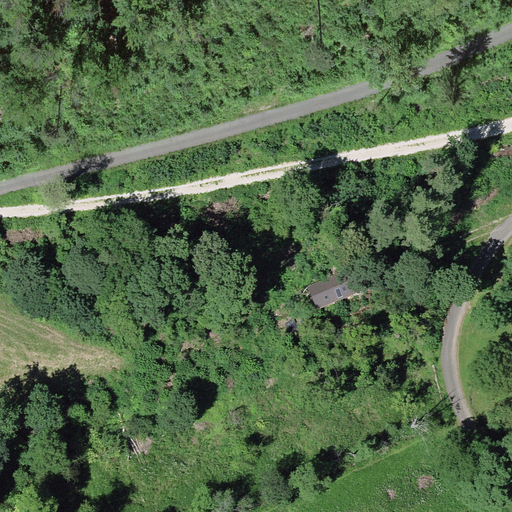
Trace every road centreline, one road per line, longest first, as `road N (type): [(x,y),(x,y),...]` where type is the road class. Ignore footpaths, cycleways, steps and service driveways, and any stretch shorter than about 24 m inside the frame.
road 1 (track): [(0,189),(299,108),(511,29)]
road 2 (track): [(0,212),(134,199),(511,122)]
road 3 (track): [(511,489),(463,406),(450,351),(469,281),(511,225)]
